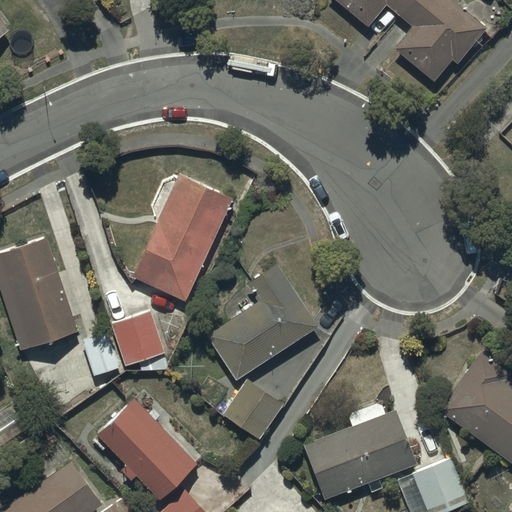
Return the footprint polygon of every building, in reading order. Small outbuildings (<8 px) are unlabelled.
[(395,44),(432,77),(452,55),(457,59),(483,25),(454,0),(341,0),(367,23),(386,1),(412,24),(395,44)] [(0,31),(10,24),(0,10),(0,31)] [(131,271),(184,295),(231,192),(178,168),(131,271)] [(0,246),(0,286),(19,346),(77,328),(46,232),(0,246)] [(257,298),(205,331),(235,376),(319,322),(277,258),(244,279),(257,298)] [(110,325),(122,362),(164,348),(151,306),(108,320),(110,325)] [(122,362),(110,325),(82,335),(93,371),(122,362)] [(436,405),(511,461),(511,382),(503,376),(510,368),(479,345),(436,405)] [(282,399),(245,375),(221,410),(259,435),(282,399)] [(129,394),(96,431),(125,458),(118,465),(131,477),(136,471),(160,493),(195,456),(129,394)] [(15,397),(0,408),(0,442),(32,420),(15,397)] [(351,423),(302,440),(323,495),(416,459),(395,405),(384,410),(379,398),(346,410),(351,423)] [(450,453),(411,470),(427,511),(432,511),(468,497),(450,453)] [(0,503),(0,511),(82,511),(102,498),(72,454),(0,503)] [(209,511),(183,485),(155,511),(209,511)] [(133,511),(120,494),(94,511),(133,511)]
